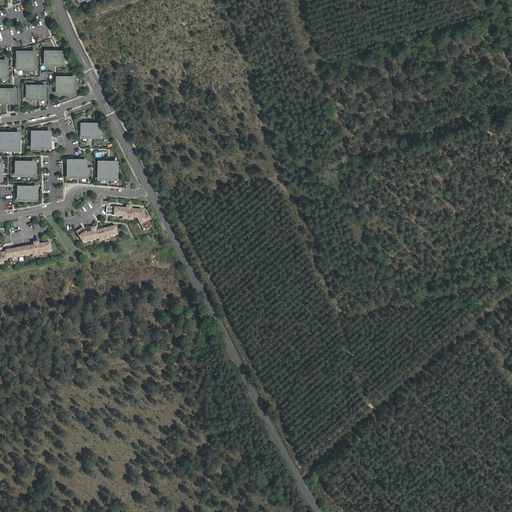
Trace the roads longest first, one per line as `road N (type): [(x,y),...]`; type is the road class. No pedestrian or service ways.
road 1 (unclassified): [(151,193),(319,511)]
road 2 (track): [(511,294),(300,479)]
road 3 (residential): [(151,193),(81,188),(59,206),(0,216)]
